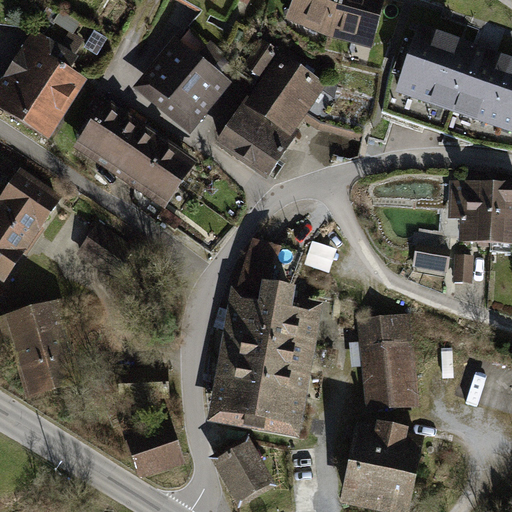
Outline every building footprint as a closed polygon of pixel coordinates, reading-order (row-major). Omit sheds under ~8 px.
[(340,0),(299,0),(295,11),(308,16),(306,22),(330,32),(340,0)] [(340,0),(330,32),(355,38),(356,32),(370,37),(380,0),(340,0)] [(225,56),(189,26),(162,59),(170,65),(152,87),(188,117),(221,77),(212,71),(225,56)] [(511,62),(421,31),(400,91),(511,130),(511,62)] [(73,58),(35,34),(0,90),(0,108),(42,135),(77,81),(64,73),(73,58)] [(276,54),(262,44),(247,65),(262,75),(276,54)] [(282,66),(255,105),(284,126),(300,102),(306,106),(320,87),(298,73),(282,66)] [(250,102),(238,120),(285,152),(297,134),(284,126),(255,105),(250,102)] [(104,106),(92,124),(177,183),(189,165),(104,106)] [(285,152),(238,120),(221,145),(268,176),(285,152)] [(177,183),(92,124),(81,139),(98,151),(97,153),(165,200),(177,183)] [(57,200),(21,175),(3,202),(4,203),(0,209),(0,218),(30,239),(57,200)] [(466,240),(491,241),(493,184),(469,183),(466,240)] [(511,185),(493,184),(491,241),(490,252),(511,252),(511,185)] [(175,214),(166,207),(160,216),(169,222),(175,214)] [(30,239),(0,218),(0,275),(3,278),(30,239)] [(131,251),(98,228),(81,253),(114,276),(131,251)] [(337,250),(314,239),(302,262),(326,273),(337,250)] [(243,284),(268,289),(278,248),(257,241),(243,284)] [(286,245),(275,273),(287,278),(298,250),(286,245)] [(446,272),(449,252),(417,246),(413,266),(446,272)] [(456,256),(455,280),(472,280),(472,257),(456,256)] [(240,334),(301,344),(305,316),(286,313),(290,293),(268,289),(264,309),(244,306),(240,334)] [(53,308),(10,320),(32,394),(75,381),(53,308)] [(373,407),(417,403),(409,316),(365,320),(373,407)] [(301,344),(240,334),(235,359),(296,370),(301,344)] [(296,370),(235,359),(230,384),(291,396),(296,370)] [(119,371),(120,396),(168,394),(167,373),(144,374),(144,370),(119,371)] [(291,396),(230,384),(226,410),(287,421),(291,396)] [(361,431),(347,499),(404,511),(419,443),(403,440),(405,432),(379,427),(377,434),(361,431)] [(174,433),(133,446),(141,469),(181,456),(174,433)] [(268,486),(246,446),(219,461),(242,501),(268,486)]
